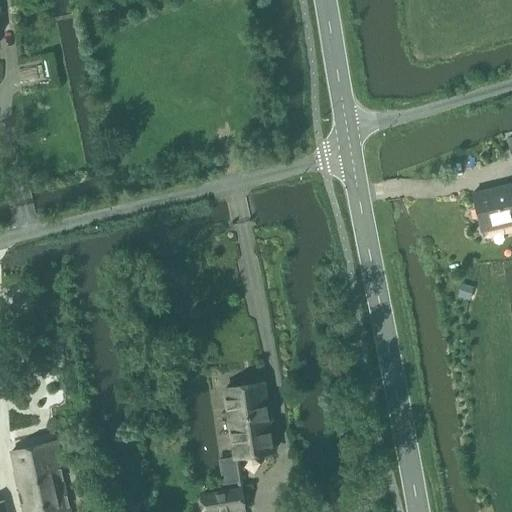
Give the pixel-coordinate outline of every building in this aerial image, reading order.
[(483,232),(511,224),(511,183),(473,193),(483,232)] [(237,460),(274,454),(263,383),(226,389),(237,460)] [(27,511),(71,511),(58,464),(61,463),(55,441),(12,452),(27,511)] [(225,484),(239,482),(236,457),(221,459),(225,484)] [(246,511),(242,487),(199,494),(201,511),(246,511)] [(0,511),(8,511),(5,501),(0,502),(0,511)]
